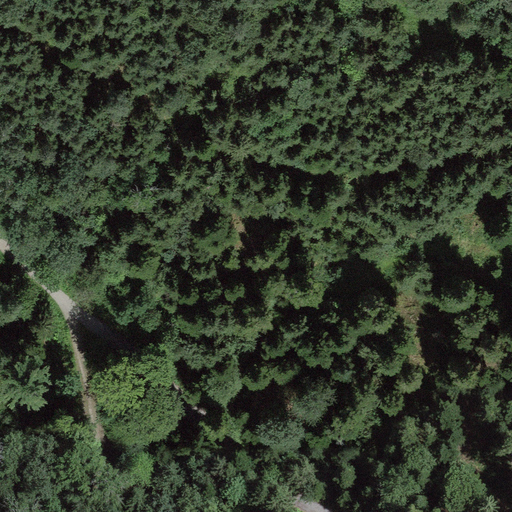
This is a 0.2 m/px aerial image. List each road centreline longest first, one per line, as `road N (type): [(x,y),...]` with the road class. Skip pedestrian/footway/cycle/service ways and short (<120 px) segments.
road 1 (track): [(55,289),(267,474),(332,511)]
road 2 (track): [(126,511),(55,289)]
